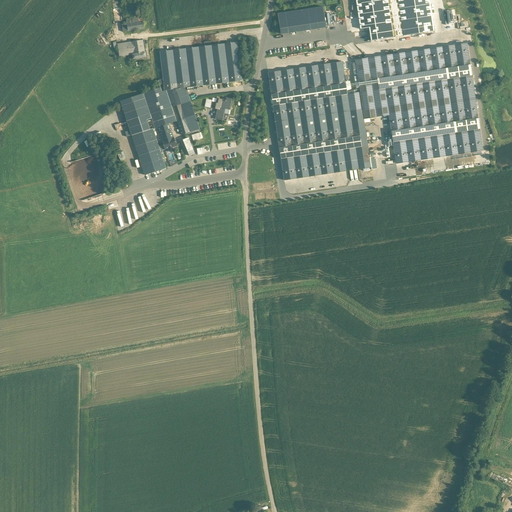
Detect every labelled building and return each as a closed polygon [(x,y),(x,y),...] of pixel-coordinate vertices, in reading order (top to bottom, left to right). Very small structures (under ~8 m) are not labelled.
[(429,0),(355,0),(360,29),(369,28),(370,41),(434,31),(429,0)] [(120,3),(112,5),(115,21),(123,20),(120,3)] [(323,7),(278,14),(281,33),(326,27),(323,7)] [(133,23),(127,23),(127,24),(128,31),(144,29),(143,21),(133,23)] [(119,57),(132,55),(132,50),(144,48),(143,40),(117,44),(119,57)] [(237,43),(160,52),(164,90),(167,90),(186,88),(242,81),(237,43)] [(355,60),(360,92),(362,109),(364,119),(369,118),(389,116),(396,164),(483,153),(468,45),(355,60)] [(144,48),(132,50),(132,55),(133,59),(146,57),(145,52),(144,48)] [(330,64),(268,73),(275,122),(350,111),(347,94),(347,91),(351,90),(350,81),(346,82),(343,62),(330,64)] [(167,90),(162,92),(160,87),(143,93),(143,94),(149,109),(151,115),(152,119),(155,128),(177,121),(172,107),(167,90)] [(186,88),(167,90),(172,107),(191,101),(186,88)] [(360,92),(347,94),(350,111),(362,109),(360,92)] [(143,94),(120,101),(131,135),(132,135),(137,152),(158,145),(155,136),(157,135),(156,132),(154,132),(153,128),(150,129),(147,120),(152,119),(151,115),(149,109),(143,94)] [(226,100),(218,99),(217,103),(216,103),(215,108),(218,108),(216,119),(223,121),(224,113),(229,114),(233,99),(227,98),(226,100)] [(191,101),(172,107),(182,135),(190,132),(190,133),(200,130),(191,101)] [(350,111),(275,122),(284,180),(371,167),(364,123),(370,122),(369,118),(364,119),(362,109),(350,111)] [(169,124),(155,129),(156,132),(157,135),(159,140),(162,139),(163,139),(163,137),(172,134),(169,124)] [(172,134),(163,137),(163,139),(162,139),(165,150),(170,148),(172,148),(172,147),(176,146),(174,137),(173,137),(172,134)] [(182,139),(189,156),(195,153),(187,137),(182,139)] [(158,145),(137,152),(145,175),(166,168),(158,145)] [(511,480),(494,473),(492,478),(511,487),(511,480)]
